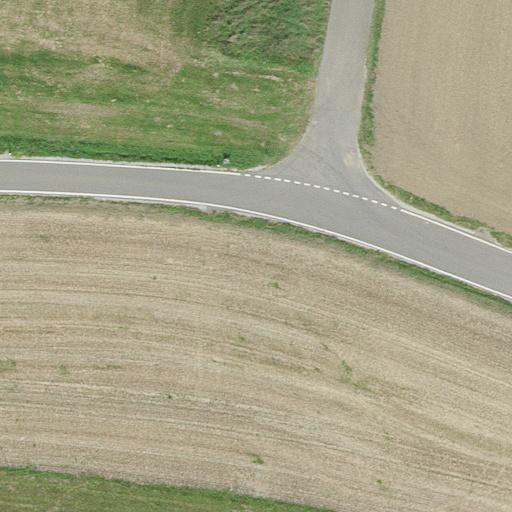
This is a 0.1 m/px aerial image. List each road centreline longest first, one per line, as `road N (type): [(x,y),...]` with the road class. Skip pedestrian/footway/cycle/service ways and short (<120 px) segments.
road 1 (unclassified): [(0,182),(327,196),(511,268)]
road 2 (track): [(327,196),(360,0)]
